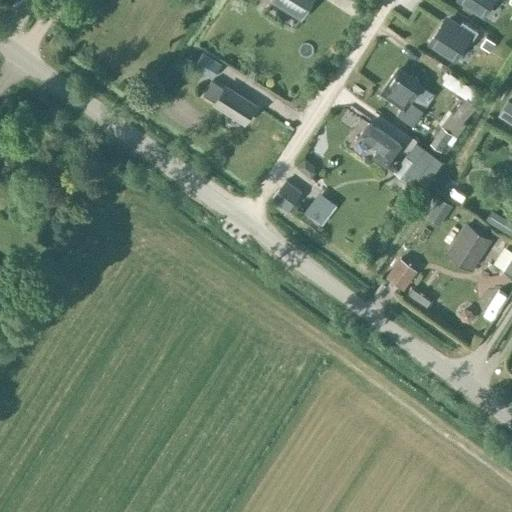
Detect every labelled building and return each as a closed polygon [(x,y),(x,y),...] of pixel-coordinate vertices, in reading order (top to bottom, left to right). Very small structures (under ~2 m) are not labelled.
[(311,0),(269,0),(270,1),(301,19),(311,0)] [(460,0),(484,15),(493,0),(460,0)] [(470,42),(478,30),(462,20),(455,31),(442,22),(429,42),(455,58),(467,40),(470,42)] [(398,70),(383,92),(404,106),(399,113),(413,122),(422,110),(409,101),(420,85),(398,70)] [(471,104),(479,92),(450,74),(443,86),(471,104)] [(211,80),(203,94),(215,102),(214,103),(245,122),(256,105),(225,86),(224,88),(211,80)] [(511,103),(508,101),(499,115),(511,123),(511,103)] [(401,143),(368,120),(358,135),(377,148),(371,156),(386,166),(401,143)] [(441,129),(430,145),(442,153),(453,137),(441,129)] [(424,184),(442,159),(416,140),(407,153),(413,157),(404,170),(424,184)] [(302,192),(286,180),(272,198),(288,210),(302,192)] [(321,221),(334,199),(315,187),(301,208),(321,221)] [(430,216),(444,219),(448,201),(434,198),(430,216)] [(488,239),(467,226),(451,251),(471,264),(488,239)] [(401,285),(417,268),(399,252),(383,270),(401,285)] [(494,288),(482,306),(492,313),(505,295),(494,288)]
